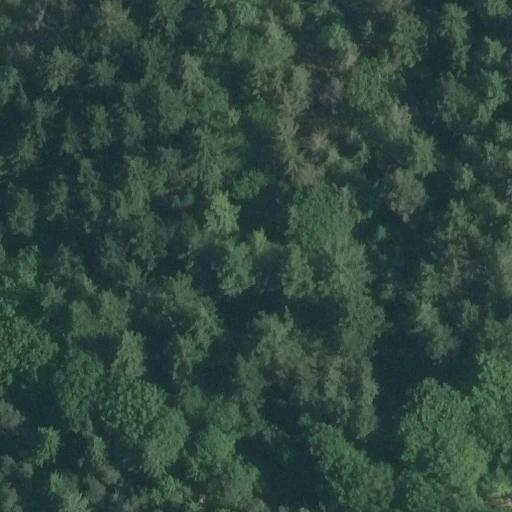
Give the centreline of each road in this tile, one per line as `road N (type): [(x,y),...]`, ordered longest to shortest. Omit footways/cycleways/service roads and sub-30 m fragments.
road 1 (track): [(173,403),(375,511)]
road 2 (track): [(173,403),(0,314)]
road 3 (track): [(412,511),(511,410)]
